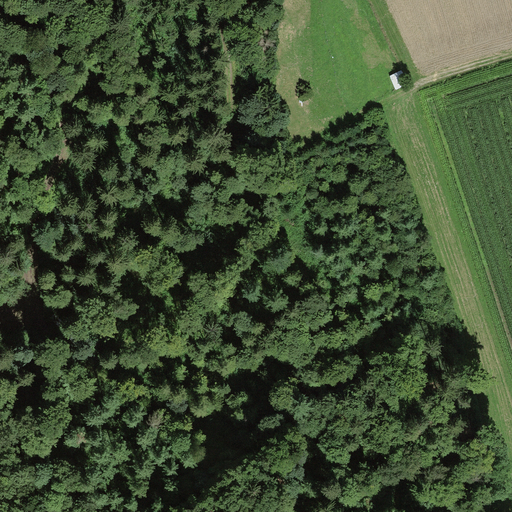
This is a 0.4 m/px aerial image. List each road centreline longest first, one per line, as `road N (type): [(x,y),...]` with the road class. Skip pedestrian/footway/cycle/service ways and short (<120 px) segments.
road 1 (track): [(291,511),(265,462),(87,367),(35,316),(27,260),(65,117),(45,81),(0,54)]
road 2 (track): [(214,0),(232,136)]
